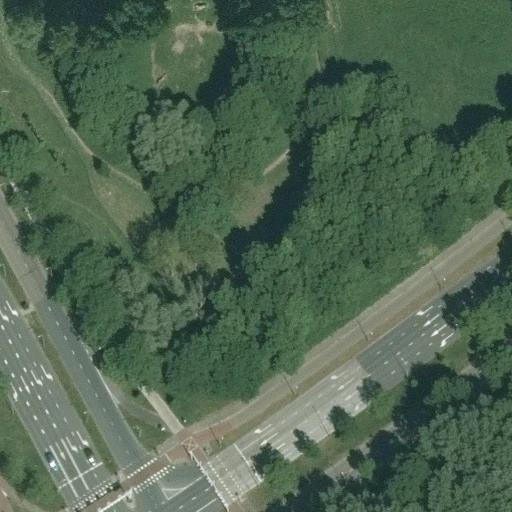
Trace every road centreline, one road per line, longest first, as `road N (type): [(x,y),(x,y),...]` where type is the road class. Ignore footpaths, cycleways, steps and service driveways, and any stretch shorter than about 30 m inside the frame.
road 1 (primary): [(511,265),(174,511)]
road 2 (secondary): [(160,511),(0,218)]
road 3 (primary): [(293,511),(511,349)]
road 4 (secondary): [(0,328),(98,511)]
